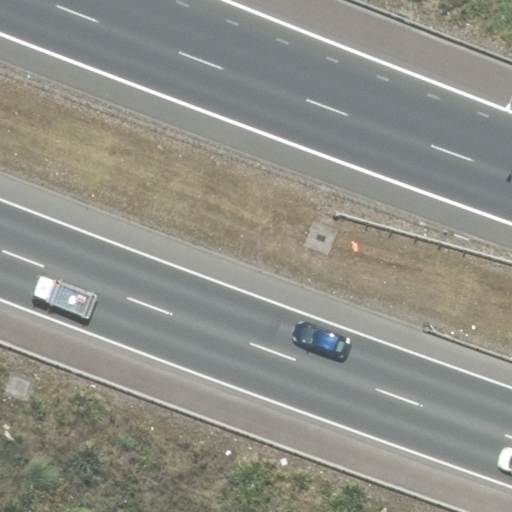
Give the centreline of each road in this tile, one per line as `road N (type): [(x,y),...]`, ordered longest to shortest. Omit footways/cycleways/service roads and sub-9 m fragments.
road 1 (motorway): [(511,430),(0,249)]
road 2 (motorway): [(45,0),(511,170)]
